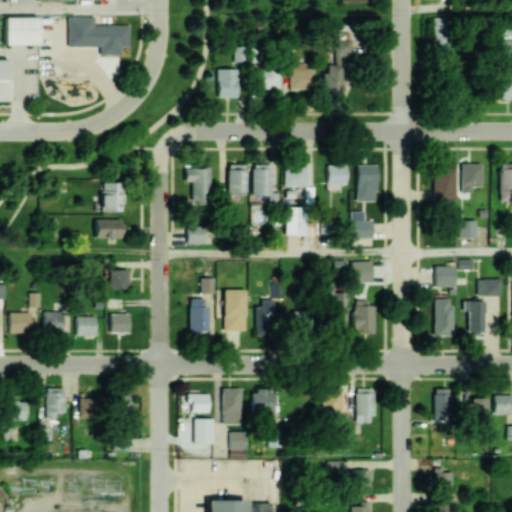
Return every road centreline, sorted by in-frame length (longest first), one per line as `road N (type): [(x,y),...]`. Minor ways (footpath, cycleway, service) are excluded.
road 1 (residential): [(0,364),(511,363)]
road 2 (residential): [(401,511),(401,0)]
road 3 (residential): [(159,511),(159,162),(168,140)]
road 4 (residential): [(168,140),(197,129),(511,130)]
road 5 (residential): [(0,129),(68,129),(122,107)]
